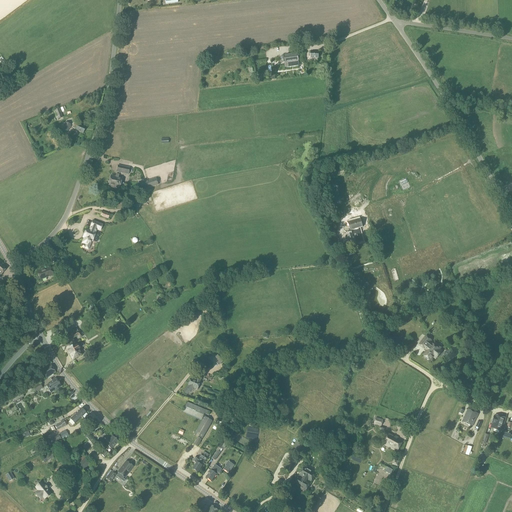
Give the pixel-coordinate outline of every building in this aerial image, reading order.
[(284,55),(285,63),(284,63),(284,68),(299,66),(298,61),(297,53),(284,55)] [(82,133),(85,127),(78,125),(78,124),(75,123),(73,128),(76,129),(75,130),(82,133)] [(116,172),(125,173),(128,174),(130,169),(118,166),(116,172)] [(111,176),(108,186),(119,189),(122,178),(111,176)] [(156,179),(139,184),(141,191),(158,186),(156,179)] [(129,206),(141,202),(140,198),(127,201),(129,206)] [(360,219),(348,222),(350,231),(362,227),(360,219)] [(102,225),(93,221),(91,227),(89,231),(86,229),(84,234),(86,235),(85,238),(83,237),(84,238),(82,243),(86,244),(85,248),(88,249),(91,241),(92,241),(95,233),(97,229),(100,230),(102,225)] [(345,238),(344,239),(345,243),(347,242),(348,245),(356,243),(358,242),(355,234),(353,235),(353,234),(345,236),(345,238)] [(37,273),(40,280),(53,275),(50,267),(44,270),(44,269),(41,271),(37,273)] [(465,325),(458,327),(462,335),(468,333),(465,325)] [(441,352),(439,350),(432,344),(431,345),(429,343),(431,341),(426,336),(419,345),(425,349),(425,348),(428,350),(423,355),(425,357),(425,358),(427,360),(429,360),(430,361),(433,357),(436,359),(441,352)] [(73,340),(64,345),(61,347),(63,351),(66,349),(73,360),(82,355),(81,352),(79,349),(80,349),(80,348),(80,347),(80,346),(79,346),(79,345),(78,345),(77,345),(76,345),(73,340)] [(215,358),(221,364),(225,361),(220,354),(215,358)] [(46,378),(55,373),(50,365),(41,371),(46,378)] [(193,388),(197,390),(201,382),(200,382),(202,378),(198,377),(197,380),(192,378),(188,386),(183,391),(187,395),(192,390),(193,388)] [(52,383),(47,385),(51,392),(60,387),(57,382),(55,379),(51,381),(52,383)] [(36,391),(43,388),(40,383),(34,387),(36,391)] [(14,402),(21,398),(23,397),(21,393),(11,398),(14,402)] [(187,403),(183,412),(202,420),(204,414),(209,416),(210,412),(187,403)] [(81,409),(76,414),(78,416),(81,414),(83,416),(84,418),(88,415),(83,410),(81,409)] [(462,422),(464,423),(472,427),(475,419),(476,419),(478,414),(468,409),(464,418),(462,422)] [(78,416),(76,414),(70,419),(75,424),(81,418),(83,416),(81,414),(78,416)] [(491,428),(494,429),(496,423),(498,424),(500,418),(500,416),(495,415),(494,416),(492,423),(491,428)] [(496,423),(494,429),(502,431),(506,418),(500,416),(500,418),(498,424),(496,423)] [(196,434),(202,438),(212,421),(206,417),(196,434)] [(55,426),(57,430),(66,426),(63,420),(60,422),(61,423),(55,426)] [(216,424),(213,429),(220,433),(223,428),(216,424)] [(65,431),(60,434),(63,439),(68,436),(65,431)] [(388,434),(383,443),(397,451),(403,441),(388,434)] [(61,440),(58,435),(47,441),(50,446),(61,440)] [(102,445),(105,448),(107,445),(108,447),(115,440),(112,437),(109,440),(106,437),(103,441),(105,444),(104,444),(102,445)] [(198,437),(194,444),(197,446),(202,439),(198,437)] [(91,439),(82,446),(85,451),(87,453),(92,449),(96,455),(101,452),(96,446),(91,439)] [(118,442),(115,440),(108,447),(107,445),(105,448),(108,450),(110,448),(111,449),(113,448),(114,446),(118,442)] [(204,451),(202,454),(200,457),(199,456),(197,459),(195,458),(193,461),(196,463),(193,468),(198,472),(202,465),(207,457),(209,455),(204,451)] [(478,462),(483,464),(487,456),(481,454),(478,462)] [(84,459),(85,459),(84,459),(77,466),(77,465),(77,466),(82,471),(85,468),(89,464),(84,459)] [(317,469),(322,472),(328,462),(322,460),(317,469)] [(126,461),(118,473),(124,478),(133,467),(126,461)] [(227,472),(231,467),(232,466),(227,463),(223,469),(227,472)] [(212,468),(213,468),(211,470),(210,470),(208,473),(209,473),(206,477),(211,481),(216,474),(218,472),(219,473),(222,469),(215,465),(212,468)] [(294,486),(305,492),(315,473),(304,467),(294,486)] [(65,478),(65,479),(65,478),(69,477),(71,476),(72,477),(74,476),(75,476),(72,470),(72,469),(71,469),(63,474),(63,473),(63,474),(65,478),(65,479),(65,478)] [(112,472),(106,479),(110,482),(116,475),(112,472)] [(10,473),(5,476),(9,482),(14,479),(10,473)] [(46,488),(41,483),(36,488),(38,491),(36,494),(40,499),(43,496),(44,498),(50,494),(46,488)]
